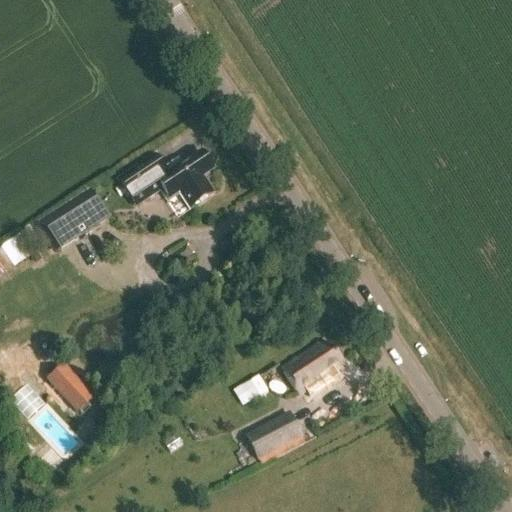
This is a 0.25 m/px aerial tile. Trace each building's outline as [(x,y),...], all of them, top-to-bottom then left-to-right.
[(201,178),(213,171),(201,153),(182,166),(179,161),(164,171),(155,157),(117,183),(135,210),(163,192),(168,201),(179,194),(190,210),(212,195),(201,178)] [(54,215),(35,228),(48,249),(52,255),(80,238),(107,220),(90,193),(62,210),(54,215)] [(186,246),(163,260),(171,272),(193,256),(186,246)] [(325,349),(322,344),(281,371),(298,398),(339,371),(335,366),(341,362),(330,346),(325,349)] [(95,399),(82,386),(64,403),(76,416),(95,399)] [(289,413),(244,438),(258,463),(303,438),(289,413)]
